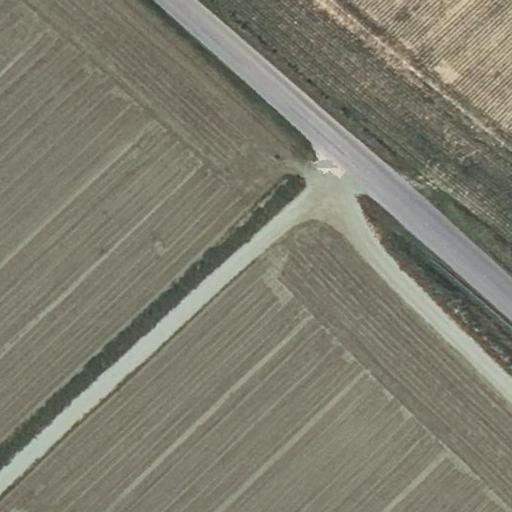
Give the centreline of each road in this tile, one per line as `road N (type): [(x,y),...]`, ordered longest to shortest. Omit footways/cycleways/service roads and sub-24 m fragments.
road 1 (track): [(354,153),(0,483)]
road 2 (tertiary): [(511,291),(180,0)]
road 3 (track): [(315,189),(511,384)]
